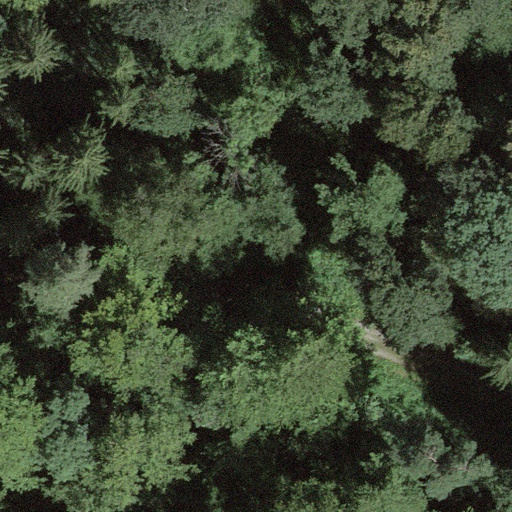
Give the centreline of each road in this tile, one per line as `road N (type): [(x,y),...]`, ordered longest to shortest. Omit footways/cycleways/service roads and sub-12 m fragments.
road 1 (track): [(0,248),(80,246),(320,321),(511,406)]
road 2 (track): [(57,511),(0,327)]
